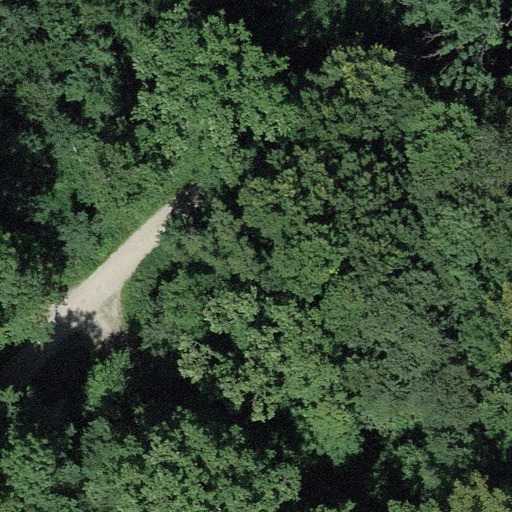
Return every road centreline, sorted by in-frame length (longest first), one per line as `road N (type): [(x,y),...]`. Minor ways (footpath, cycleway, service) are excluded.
road 1 (track): [(487,0),(409,40),(191,200),(62,322)]
road 2 (track): [(314,511),(62,322)]
